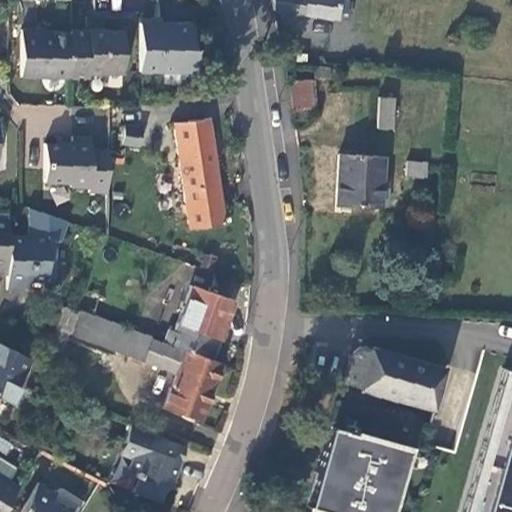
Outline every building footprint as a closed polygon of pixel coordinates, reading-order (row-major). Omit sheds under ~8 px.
[(271,0),(273,8),(336,19),(337,12),(345,12),(345,0),(271,0)] [(189,25),(137,23),(135,71),(160,73),(160,70),(191,71),(191,50),(188,49),(189,25)] [(16,73),(67,74),(67,31),(34,30),(34,26),(17,26),(16,73)] [(119,29),(68,29),(67,31),(67,74),(86,75),(85,69),(118,69),(119,29)] [(286,63),(308,65),(309,47),(288,45),(286,63)] [(292,79),(292,109),(315,109),(315,79),(292,79)] [(390,97),(375,97),(375,129),(391,128),(390,97)] [(173,123),(186,225),(219,222),(213,173),(206,118),(173,123)] [(116,145),(135,145),(135,129),(116,128),(116,145)] [(107,192),(107,149),(91,149),(90,136),(72,136),(72,143),(44,143),(44,182),(67,182),(71,187),(89,187),(89,192),(107,192)] [(379,186),(387,187),(387,178),(380,177),(380,157),(337,155),(336,176),(335,203),(379,206),(379,186)] [(404,175),(424,177),(424,163),(405,162),(404,175)] [(386,207),(387,187),(379,186),(379,206),(386,207)] [(407,220),(432,222),(433,204),(409,202),(407,220)] [(4,273),(5,289),(22,289),(22,280),(44,281),(52,276),(52,241),(44,235),(4,235),(4,273)] [(169,345),(210,360),(219,333),(230,301),(189,286),(169,345)] [(79,312),(63,306),(54,329),(70,335),(79,312)] [(169,345),(79,312),(70,335),(174,374),(161,409),(197,422),(202,409),(219,364),(210,360),(169,345)] [(298,360),(299,345),(293,344),(289,374),(295,375),(298,360)] [(319,348),(299,345),(298,360),(295,375),(313,378),(316,363),(319,348)] [(437,365),(367,346),(356,386),(426,406),(437,365)] [(0,402),(5,405),(15,385),(12,380),(22,358),(0,347),(0,402)] [(511,511),(511,370),(509,369),(468,511),(511,511)] [(388,511),(406,446),(327,424),(318,456),(304,505),(314,507),(312,511),(388,511)] [(180,446),(125,425),(118,442),(131,447),(126,458),(123,467),(131,470),(129,475),(132,476),(127,491),(153,501),(161,482),(166,484),(171,469),(180,446)] [(118,442),(114,454),(126,458),(131,447),(118,442)] [(0,477),(3,479),(9,470),(8,467),(0,461),(0,477)] [(0,511),(16,488),(3,479),(0,477),(0,511)] [(62,511),(50,503),(55,496),(39,485),(21,511),(62,511)]
